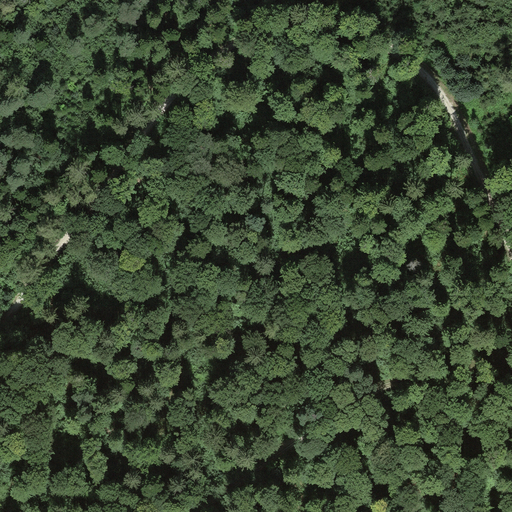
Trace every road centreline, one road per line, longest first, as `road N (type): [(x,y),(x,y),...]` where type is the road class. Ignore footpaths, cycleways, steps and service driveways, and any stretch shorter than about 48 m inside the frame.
road 1 (track): [(0,330),(38,267),(196,66),(225,45),(271,31),(355,34),(418,69),(457,124),(511,254)]
road 2 (track): [(511,363),(449,366),(378,388),(197,511)]
